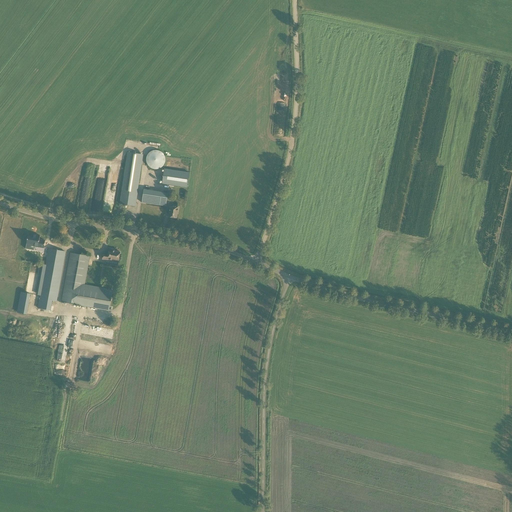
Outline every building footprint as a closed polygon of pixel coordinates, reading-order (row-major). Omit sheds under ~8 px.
[(151,168),(152,169),(153,169),(154,169),(155,169),(156,169),(157,169),(158,169),(159,169),(160,168),(161,168),(162,167),(163,166),(163,165),(164,165),(164,164),(164,163),(165,163),(165,162),(165,161),(165,160),(165,159),(165,158),(164,157),(164,156),(164,155),(163,155),(163,154),(162,153),(161,152),(160,152),(159,152),(159,151),(158,151),(157,151),(156,151),(155,151),(154,151),(153,151),(152,151),(152,152),(151,152),(150,152),(149,153),(148,154),(148,155),(147,155),(147,156),(147,157),(146,158),(146,159),(146,160),(146,161),(146,162),(146,163),(147,163),(147,164),(147,165),(148,165),(148,166),(149,167),(150,168),(151,168)] [(137,193),(143,154),(127,152),(120,204),(135,206),(137,193)] [(162,184),(187,188),(189,173),(165,169),(162,184)] [(101,197),(104,174),(97,174),(94,196),(101,197)] [(79,188),(78,203),(84,204),(86,189),(79,188)] [(142,203),(166,206),(168,194),(144,190),(142,203)] [(168,217),(177,218),(178,212),(179,205),(170,204),(168,217)] [(34,246),(44,248),(45,241),(39,240),(40,236),(33,235),(33,236),(28,235),(26,244),(35,245),(34,246)] [(103,253),(102,258),(102,260),(114,262),(114,260),(118,261),(120,252),(114,251),(115,250),(109,248),(108,253),(103,253)] [(38,309),(50,311),(52,301),(57,302),(64,257),(65,252),(49,249),(38,309)] [(84,285),(89,256),(70,253),(61,302),(109,311),(113,290),(84,285)] [(27,314),(30,294),(21,292),(17,313),(27,314)] [(67,336),(60,335),(54,370),(61,372),(67,336)]
